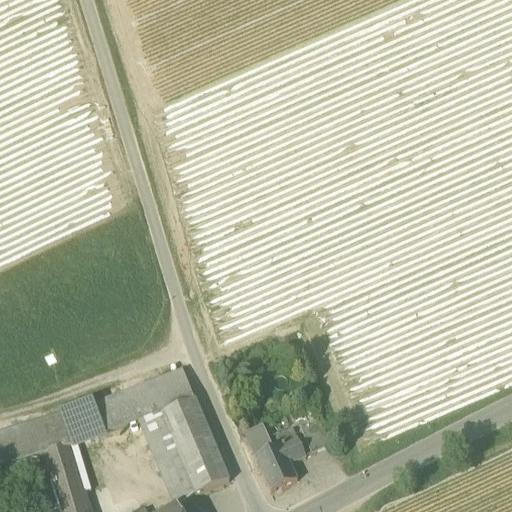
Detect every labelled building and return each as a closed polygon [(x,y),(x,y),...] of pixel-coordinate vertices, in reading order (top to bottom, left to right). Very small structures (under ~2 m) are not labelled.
[(103,438),(139,424),(161,416),(194,402),(182,372),(92,407),(103,438)] [(194,402),(161,416),(195,498),(229,484),(195,402),(194,402)] [(75,449),(103,438),(92,407),(63,418),(74,449),(75,449)] [(178,511),(195,498),(161,416),(139,424),(176,511),(177,511),(178,511)] [(0,471),(43,458),(74,449),(63,418),(0,437),(0,471)] [(300,432),(311,457),(331,448),(320,424),(300,432)] [(244,438),(270,495),(297,483),(290,467),(305,460),(298,443),(297,443),(292,432),(276,439),(281,449),(273,453),(262,429),(244,438)] [(80,459),(75,449),(74,449),(43,458),(50,483),(51,483),(59,511),(88,511),(83,495),(90,493),(80,459)]
